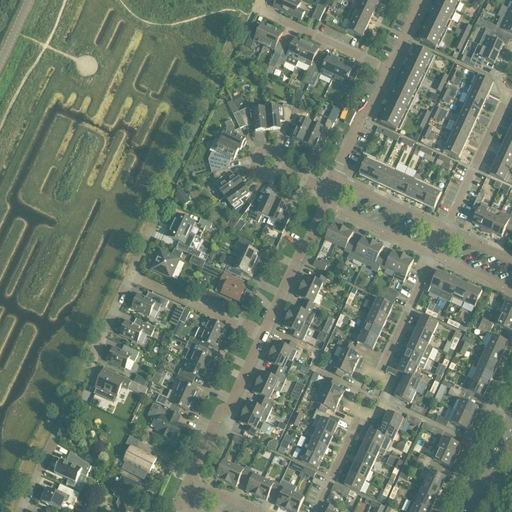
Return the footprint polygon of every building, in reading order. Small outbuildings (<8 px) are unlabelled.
[(301,3),(293,0),(278,0),(274,8),(301,21),(305,12),(298,9),(301,3)] [(319,0),(317,5),(325,9),(329,2),(324,0),(319,0)] [(376,0),(360,0),(359,3),(375,11),(379,2),(376,0)] [(454,0),(438,0),(437,3),(454,11),(458,2),(454,0)] [(476,10),(479,4),(473,1),(470,7),(476,10)] [(354,12),(371,20),(375,11),(359,3),(354,12)] [(433,12),(449,20),(454,11),(437,3),(433,12)] [(320,7),(318,6),(312,18),(319,22),(325,9),(320,7)] [(354,12),(350,21),(366,29),(371,20),(354,12)] [(433,12),(429,22),(445,29),(449,20),(433,12)] [(511,35),(511,23),(505,20),(501,30),(497,28),(495,34),(502,37),(506,39),(509,34),(511,35)] [(346,31),(362,38),(366,29),(350,21),(346,31)] [(424,31),(440,39),(445,29),(429,22),(424,31)] [(254,42),(264,46),(272,29),(262,24),(261,25),(256,36),(251,34),(245,47),(251,49),(254,42)] [(466,25),(460,37),(466,39),(472,27),(466,25)] [(491,25),(488,31),(491,32),(495,34),(497,28),(491,25)] [(272,29),(264,46),(275,51),(283,34),(272,29)] [(424,31),(420,41),(436,48),(440,39),(424,31)] [(495,34),(491,32),(489,38),(487,37),(483,47),(499,55),(504,45),(500,43),(502,37),(495,34)] [(455,49),(460,51),(466,39),(460,37),(455,49)] [(296,68),(299,62),(307,44),(295,39),(290,51),(284,48),(281,56),(275,69),(278,70),(280,65),(284,67),(285,63),(296,68)] [(310,67),(311,67),(319,50),(307,44),(299,62),(296,68),(307,73),(303,83),(309,85),(315,73),(315,72),(309,69),(310,67)] [(485,61),(494,65),(499,55),(483,47),(478,45),(470,63),(469,66),(475,69),(476,66),(481,68),(485,61)] [(428,65),(432,56),(416,48),(411,58),(428,65)] [(269,66),(275,69),(281,56),(275,53),(269,66)] [(315,73),(332,81),(341,60),(330,55),(327,61),(321,58),(319,63),(315,73)] [(411,58),(407,67),(423,75),(428,65),(411,58)] [(341,60),(332,81),(351,89),(357,75),(351,72),(354,66),(341,60)] [(403,76),(419,84),(423,75),(407,67),(403,76)] [(442,74),(439,82),(444,85),(448,77),(442,74)] [(403,76),(398,85),(414,93),(419,84),(403,76)] [(473,86),(489,93),(493,84),(477,76),(473,86)] [(435,90),(440,93),(444,85),(439,82),(435,90)] [(398,85),(394,95),(410,102),(414,93),(398,85)] [(468,95),(485,103),(489,93),(473,86),(468,95)] [(298,93),(295,104),(300,107),(305,96),(298,93)] [(244,104),(240,95),(232,98),(236,107),(244,104)] [(389,104),(406,112),(410,102),(394,95),(389,104)] [(464,105),(480,112),(485,103),(468,95),(464,105)] [(438,98),(433,96),(430,101),(436,104),(438,98)] [(389,104),(385,113),(401,121),(406,112),(389,104)] [(290,123),(290,121),(293,108),(293,107),(283,105),(283,108),(266,109),(268,131),(281,130),(280,122),(284,122),(290,123)] [(460,114),(476,121),(480,112),(464,105),(460,114)] [(248,108),(239,113),(246,127),(251,125),(255,126),(256,132),(268,131),(266,109),(249,111),(248,108)] [(292,138),(304,143),(312,124),(305,121),(308,115),(293,108),(290,121),(298,125),(292,138)] [(425,110),(421,119),(427,122),(431,113),(425,110)] [(239,113),(233,115),(240,130),(246,127),(239,113)] [(380,123),(397,130),(401,121),(385,113),(380,123)] [(476,121),(460,114),(455,123),(472,131),(476,121)] [(417,127),(423,130),(427,122),(421,119),(417,127)] [(328,138),(334,124),(328,120),(323,130),(312,124),(304,143),(315,148),(321,135),(328,138)] [(227,129),(221,141),(241,151),(243,147),(244,147),(247,142),(245,141),(245,140),(236,135),(235,132),(235,131),(233,126),(231,121),(225,124),(227,129)] [(472,131),(455,123),(451,132),(468,140),(472,131)] [(451,132),(447,142),(463,149),(468,140),(451,132)] [(399,137),(390,133),(388,137),(397,141),(399,137)] [(502,148),(511,152),(511,140),(507,138),(502,148)] [(241,151),(221,141),(215,155),(213,154),(209,161),(213,173),(228,169),(227,164),(229,158),(234,160),(239,150),(241,151)] [(442,151),(459,159),(463,149),(447,142),(442,151)] [(498,157),(511,163),(511,152),(502,148),(498,157)] [(494,165),(510,173),(511,169),(511,163),(498,157),(494,165)] [(367,158),(359,174),(369,179),(377,163),(367,158)] [(377,163),(369,179),(378,183),(386,167),(377,163)] [(490,175),(506,183),(510,173),(494,165),(490,175)] [(386,167),(378,183),(388,188),(395,171),(386,167)] [(230,176),(228,169),(213,173),(215,179),(220,186),(218,188),(225,197),(243,185),(236,175),(231,178),(230,176)] [(395,171),(388,188),(397,192),(405,175),(395,171)] [(405,175),(397,192),(406,196),(414,180),(405,175)] [(414,180),(406,196),(416,200),(423,184),(414,180)] [(502,184),(496,182),(493,188),(499,190),(500,189),(502,184)] [(423,184),(416,200),(425,205),(432,188),(423,184)] [(502,184),(500,189),(504,191),(502,195),(506,197),(510,188),(502,184)] [(250,195),(243,185),(225,197),(236,213),(242,218),(251,206),(246,202),(245,202),(243,199),(250,195)] [(442,193),(432,188),(425,205),(434,209),(442,193)] [(175,195),(179,201),(184,197),(180,191),(175,195)] [(488,214),(488,215),(491,209),(481,205),(485,197),(479,194),(473,207),(479,210),(472,224),(481,228),(482,228),(488,214)] [(262,216),(269,219),(277,201),(272,199),(272,197),(268,196),(266,197),(266,196),(260,209),(254,206),(249,219),(258,223),(262,216)] [(273,230),(282,234),(288,221),(286,220),(288,215),(285,214),(288,207),(277,201),(269,219),(276,222),(273,230)] [(488,234),(489,232),(492,233),(499,219),(498,219),(501,214),(491,209),(488,215),(488,214),(482,228),(481,228),(480,230),(488,234)] [(502,237),(508,224),(511,225),(511,212),(510,218),(501,214),(498,219),(499,219),(492,233),(502,237)] [(177,215),(172,226),(190,234),(195,223),(177,215)] [(210,229),(213,224),(201,218),(199,224),(210,229)] [(232,231),(236,226),(230,222),(226,226),(232,231)] [(333,224),(325,241),(335,245),(343,229),(333,224)] [(195,237),(190,234),(172,226),(167,237),(179,242),(176,249),(187,254),(190,248),(195,237)] [(345,250),(344,252),(350,254),(355,243),(350,240),(353,233),(343,229),(335,245),(345,250)] [(243,247),(238,257),(256,266),(261,255),(250,250),(253,244),(240,238),(237,245),(243,247)] [(363,265),(373,242),(363,238),(360,245),(355,243),(350,254),(347,260),(353,262),(354,261),(363,265)] [(380,268),(385,256),(380,254),(384,247),(373,242),(363,265),(372,269),(371,271),(377,274),(380,268)] [(199,259),(201,253),(190,248),(187,254),(199,259)] [(172,256),(160,251),(151,270),(171,279),(183,254),(175,250),(172,256)] [(393,252),(390,259),(385,256),(380,268),(385,270),(386,269),(396,273),(403,256),(393,252)] [(396,273),(406,278),(414,261),(403,256),(396,273)] [(238,257),(235,264),(229,263),(225,271),(238,277),(240,272),(251,277),(256,266),(238,257)] [(206,262),(199,259),(196,267),(202,270),(206,262)] [(315,261),(313,266),(325,271),(327,266),(319,263),(315,261)] [(209,276),(212,269),(206,266),(202,273),(209,276)] [(435,277),(431,275),(423,291),(431,295),(435,290),(442,293),(449,277),(438,272),(435,277)] [(245,290),(243,289),(245,282),(225,273),(222,279),(228,282),(222,295),(239,302),(245,290)] [(313,280),(306,276),(301,287),(318,295),(323,285),(325,286),(327,280),(315,275),(313,280)] [(442,293),(453,298),(460,282),(449,277),(442,293)] [(453,298),(464,303),(471,287),(460,282),(453,298)] [(316,305),(314,304),(318,295),(301,287),(297,297),(304,300),(302,305),(313,310),(316,305)] [(482,293),(471,287),(464,303),(475,308),(482,293)] [(397,298),(385,293),(383,298),(394,303),(397,298)] [(489,296),(484,293),(479,304),(484,307),(489,296)] [(138,295),(132,309),(149,317),(152,310),(158,312),(161,306),(166,308),(169,302),(164,300),(151,294),(149,300),(146,299),(138,295)] [(367,301),(364,307),(372,310),(388,318),(393,306),(378,299),(375,305),(367,301)] [(432,301),(429,306),(438,312),(441,306),(432,301)] [(511,305),(506,303),(501,314),(511,319),(511,305)] [(313,310),(302,305),(299,310),(292,307),(288,317),(304,325),(310,327),(317,312),(313,310)] [(178,307),(175,312),(182,315),(184,310),(178,307)] [(179,321),(185,324),(191,311),(185,309),(184,310),(182,315),(179,321)] [(121,310),(120,314),(129,318),(131,313),(121,310)] [(372,310),(367,321),(383,328),(388,318),(372,310)] [(455,310),(454,312),(459,315),(457,320),(462,322),(465,314),(455,310)] [(511,319),(501,314),(495,326),(511,333),(511,319)] [(304,325),(288,317),(283,327),(290,330),(288,335),(303,342),(310,327),(304,325)] [(423,317),(417,328),(433,335),(438,324),(423,317)] [(483,319),(480,324),(491,330),(494,324),(483,319)] [(136,326),(134,325),(126,322),(120,335),(137,343),(141,334),(151,338),(156,328),(139,320),(136,326)] [(204,331),(222,339),(227,329),(209,320),(204,331)] [(367,321),(362,332),(378,339),(383,328),(367,321)] [(478,330),(489,335),(491,330),(480,324),(478,330)] [(428,346),(433,335),(417,328),(412,339),(428,346)] [(199,329),(194,340),(192,344),(205,350),(207,345),(218,350),(222,339),(204,331),(199,329)] [(373,351),(378,339),(362,332),(357,344),(373,351)] [(161,343),(167,346),(172,336),(165,333),(161,343)] [(487,347),(503,355),(508,343),(493,336),(487,347)] [(412,339),(407,350),(423,357),(428,359),(433,349),(428,346),(412,339)] [(283,346),(276,342),(271,352),(288,360),(292,350),(294,351),(297,346),(285,341),(283,346)] [(461,342),(458,348),(467,352),(470,346),(461,342)] [(186,360),(190,362),(208,370),(213,360),(202,355),(205,350),(192,344),(189,343),(186,348),(190,350),(186,360)] [(342,348),(344,349),(339,359),(356,367),(361,357),(354,353),(356,349),(344,343),(342,348)] [(129,360),(135,363),(139,353),(127,347),(124,353),(114,348),(108,362),(125,370),(129,360)] [(487,347),(482,359),(498,366),(503,355),(487,347)] [(467,352),(458,348),(456,354),(464,357),(467,352)] [(407,350),(402,361),(418,368),(423,357),(407,350)] [(266,363),(274,366),(271,371),(283,376),(285,371),(283,370),(288,360),(271,352),(266,363)] [(342,379),(344,374),(351,377),(356,367),(339,359),(335,369),(333,368),(330,373),(342,379)] [(482,359),(477,369),(493,377),(498,366),(482,359)] [(164,369),(167,364),(161,361),(159,367),(164,369)] [(405,375),(421,382),(423,377),(415,374),(418,368),(402,361),(397,372),(405,376),(405,375)] [(193,376),(196,377),(203,381),(208,370),(190,362),(185,372),(180,370),(178,375),(191,381),(193,376)] [(164,369),(159,367),(156,372),(162,375),(164,369)] [(109,397),(110,395),(116,398),(121,387),(127,390),(131,382),(104,369),(101,376),(100,377),(98,380),(98,382),(96,387),(104,391),(103,394),(104,396),(107,398),(109,397)] [(472,380),(488,387),(493,377),(477,369),(472,380)] [(287,378),(283,376),(271,371),(269,376),(262,372),(257,383),(274,390),(280,393),(287,378)] [(180,383),(175,393),(194,402),(198,391),(188,387),(191,381),(178,375),(175,381),(180,383)] [(405,376),(400,386),(416,393),(421,382),(405,375),(405,376)] [(453,384),(452,386),(450,390),(461,395),(463,390),(483,399),(488,387),(472,380),(467,378),(463,386),(461,385),(460,387),(453,384)] [(327,385),(323,395),(339,403),(344,392),(337,389),(339,384),(328,379),(325,384),(327,385)] [(257,383),(253,393),(260,396),(257,401),(269,406),(271,401),(270,400),(274,390),(257,383)] [(305,387),(297,383),(295,388),(302,392),(305,387)] [(416,393),(400,386),(395,397),(411,405),(416,393)] [(431,400),(436,389),(432,388),(430,393),(428,392),(425,398),(431,400)] [(448,395),(459,400),(461,395),(450,390),(448,395)] [(163,407),(176,413),(179,407),(189,412),(194,402),(175,393),(171,403),(166,401),(163,407)] [(335,413),(339,403),(323,395),(318,405),(316,404),(314,409),(317,410),(325,414),(327,409),(335,413)] [(476,413),(478,408),(461,400),(456,412),(473,420),(474,419),(475,419),(478,414),(476,413)] [(269,406),(257,401),(255,406),(248,403),(243,413),(260,421),(267,423),(273,409),(269,406)] [(413,405),(410,410),(421,415),(424,410),(413,405)] [(183,426),(178,424),(181,418),(159,408),(156,414),(162,417),(156,430),(161,432),(160,435),(170,440),(171,437),(176,439),(183,426)] [(320,423),(317,430),(333,437),(338,426),(328,421),(330,417),(325,414),(317,410),(313,420),(320,423)] [(383,424),(398,431),(402,432),(406,422),(419,427),(421,422),(408,416),(405,420),(388,412),(383,424)] [(474,422),(473,421),(473,420),(456,412),(450,423),(468,431),(470,427),(472,427),(474,422)] [(258,431),(256,430),(260,421),(243,413),(239,423),(246,426),(244,431),(255,436),(258,431)] [(296,413),(293,419),(300,422),(303,417),(296,413)] [(438,416),(435,422),(446,427),(449,421),(438,416)] [(298,428),(300,422),(293,419),(290,425),(298,428)] [(287,426),(280,423),(278,429),(284,432),(287,426)] [(383,424),(378,434),(394,442),(398,431),(383,424)] [(433,427),(433,428),(429,426),(427,430),(431,432),(430,433),(441,438),(444,432),(433,427)] [(317,430),(312,428),(307,439),(312,441),(328,448),(333,437),(317,430)] [(365,442),(381,449),(385,439),(393,442),(394,442),(378,434),(370,430),(365,442)] [(420,437),(430,441),(432,436),(423,431),(420,437)] [(246,441),(235,436),(233,441),(244,446),(246,441)] [(125,462),(122,469),(134,475),(137,468),(139,464),(137,463),(138,461),(136,460),(141,452),(136,449),(140,442),(130,437),(126,445),(131,447),(124,462),(125,462)] [(461,446),(444,438),(438,449),(456,457),(456,456),(458,456),(460,452),(459,450),(461,446)] [(328,448),(312,441),(307,439),(302,450),(307,452),(323,459),(328,448)] [(281,446),(280,447),(287,450),(290,444),(283,441),(281,446)] [(365,442),(360,453),(376,460),(381,449),(365,442)] [(456,460),(455,458),(456,457),(438,449),(433,461),(451,469),(453,464),(454,464),(456,460)] [(323,459),(307,452),(302,450),(297,461),(318,471),(323,459)] [(137,468),(134,475),(144,480),(148,473),(149,474),(156,460),(141,452),(136,460),(138,461),(137,463),(139,464),(137,468)] [(61,461),(55,474),(69,481),(67,485),(67,486),(68,485),(74,488),(80,475),(87,478),(91,468),(71,453),(67,461),(68,461),(67,464),(61,461)] [(355,464),(371,471),(376,460),(360,453),(355,464)] [(85,459),(93,464),(96,460),(88,454),(85,459)] [(421,454),(418,459),(429,464),(432,459),(421,454)] [(416,465),(427,470),(429,464),(418,459),(416,465)] [(226,483),(234,466),(223,461),(216,478),(226,483)] [(294,463),(292,468),(302,473),(305,468),(294,463)] [(355,464),(350,475),(365,482),(371,471),(355,464)] [(244,471),(234,466),(226,483),(236,488),(240,481),(244,483),(250,471),(244,469),(244,471)] [(305,468),(302,473),(314,478),(316,473),(305,468)] [(250,471),(244,483),(249,485),(246,492),(256,497),(264,480),(254,476),(255,474),(250,471)] [(430,471),(425,482),(441,490),(446,478),(430,471)] [(410,475),(402,472),(399,477),(407,481),(410,475)] [(345,486),(360,493),(365,482),(350,475),(345,486)] [(274,485),(264,480),(256,497),(266,502),(270,494),(274,497),(280,485),(275,483),(274,485)] [(141,485),(131,481),(127,490),(137,495),(141,485)] [(436,500),(441,490),(425,482),(420,493),(436,500)] [(280,485),(274,497),(279,499),(276,506),(286,511),(294,494),(284,489),(285,488),(280,485)] [(79,494),(61,486),(57,493),(48,489),(42,502),(60,511),(63,504),(67,503),(74,506),(79,494)] [(128,502),(131,498),(119,488),(118,490),(115,494),(113,496),(119,499),(117,504),(118,509),(121,510),(119,511),(139,511),(140,511),(128,506),(130,504),(128,502)] [(348,496),(350,492),(345,489),(341,497),(347,500),(348,496)] [(386,498),(389,493),(385,491),(382,489),(377,501),(383,504),(386,498)] [(420,493),(415,504),(431,511),(436,500),(420,493)] [(298,511),(304,499),(294,494),(286,511),(289,511),(298,511)] [(406,511),(430,511),(431,511),(415,504),(411,502),(406,511)]
